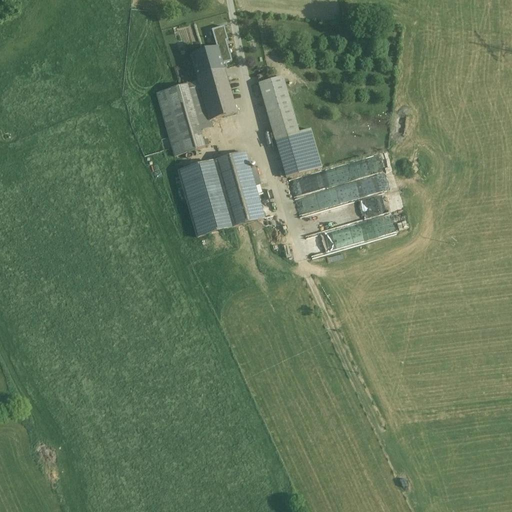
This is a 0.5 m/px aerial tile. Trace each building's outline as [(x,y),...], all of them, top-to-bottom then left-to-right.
[(217,50),(192,57),(198,78),(223,70),(217,50)] [(223,70),(198,78),(197,78),(199,83),(187,86),(190,96),(201,93),(210,123),(211,123),(236,115),(224,70),(223,70)] [(268,74),(257,77),(259,83),(270,80),(268,74)] [(282,78),(259,85),(275,140),(298,134),(282,78)] [(187,86),(157,95),(175,158),(187,155),(187,154),(205,149),(200,132),(190,96),(187,86)] [(201,93),(190,96),(200,132),(212,128),(211,123),(210,123),(201,93)] [(310,130),(298,134),(275,140),(286,179),(321,169),(310,130)] [(245,154),(213,163),(232,229),(264,220),(245,154)] [(309,257),(392,232),(388,218),(391,217),(376,166),(370,168),(369,165),(362,167),(362,168),(358,170),(350,173),(353,181),(290,200),(296,218),(328,209),(334,229),(303,238),(309,257)]
